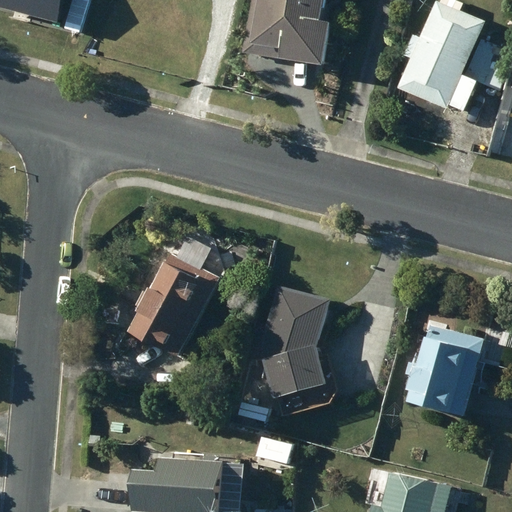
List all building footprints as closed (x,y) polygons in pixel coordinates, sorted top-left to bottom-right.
[(338,0),(259,0),(252,56),(338,67),(343,25),(335,24),(338,0)] [(421,61),(409,92),(461,113),(462,109),(477,115),(489,86),(506,93),(507,90),(511,69),(511,49),(488,41),(495,24),(468,13),(471,6),(456,0),(444,0),(428,41),(419,38),(411,57),(421,61)] [(144,304),(149,306),(138,328),(189,353),(228,275),(216,269),(226,250),(193,233),(182,255),(175,252),(155,291),(151,289),(144,304)] [(328,341),(339,297),(285,283),(271,343),(288,393),(340,375),(328,341)] [(415,374),(425,376),(420,398),(476,410),(492,337),(433,324),(425,359),(419,358),(415,374)] [(170,370),(166,389),(198,396),(202,378),(170,370)] [(245,413),(273,420),(276,405),(248,399),(245,413)] [(96,433),(94,443),(103,445),(105,435),(96,433)] [(148,464),(146,507),(240,511),(252,511),(256,458),(229,456),(229,452),(211,451),(211,456),(173,454),(173,466),(148,464)] [(380,505),(378,511),(454,511),(460,483),(397,471),(390,506),(380,505)]
